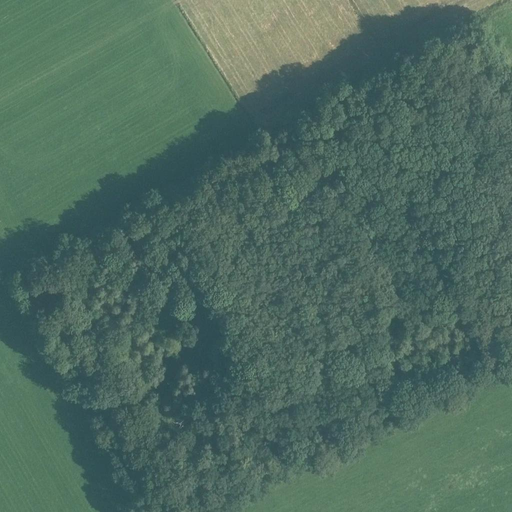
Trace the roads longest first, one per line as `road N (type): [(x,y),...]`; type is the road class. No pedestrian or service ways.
road 1 (track): [(161,511),(182,448),(237,390),(427,296),(465,268)]
road 2 (track): [(163,500),(511,331)]
road 3 (track): [(160,511),(15,253)]
road 4 (track): [(465,268),(482,231),(485,168),(474,139),(399,43)]
